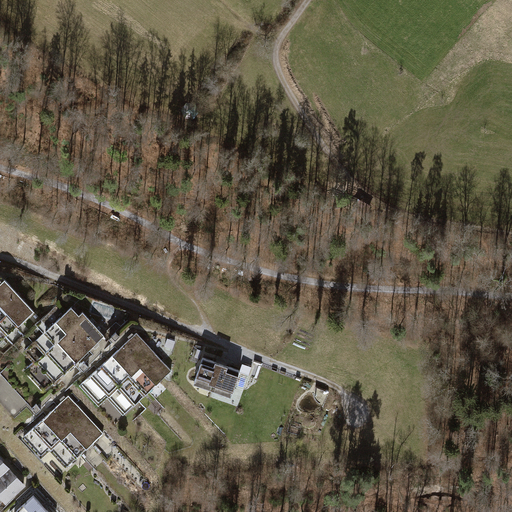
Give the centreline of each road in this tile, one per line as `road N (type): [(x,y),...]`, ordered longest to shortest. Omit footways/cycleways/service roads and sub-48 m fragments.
road 1 (track): [(0,167),(268,275),(511,296)]
road 2 (track): [(0,255),(312,376),(356,403)]
road 3 (track): [(309,0),(278,41),(274,60),(342,172),(373,200),(511,233)]
